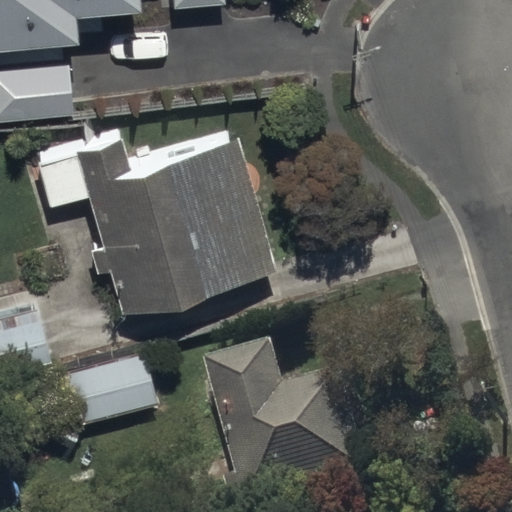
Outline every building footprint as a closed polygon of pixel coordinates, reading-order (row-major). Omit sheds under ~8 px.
[(0,0),(0,51),(84,46),(82,17),(143,13),(142,0),(0,0)] [(227,6),(226,0),(173,0),(175,11),(227,6)] [(0,67),(0,120),(74,116),(71,63),(0,67)] [(91,200),(126,318),(279,272),(239,139),(132,171),(122,139),(120,139),(117,129),(37,153),(55,211),(91,200)] [(0,376),(51,363),(37,312),(0,321),(0,376)] [(76,428),(159,406),(146,354),(62,376),(76,428)] [(230,497),(234,511),(314,511),(370,497),(363,472),(371,469),(348,387),(290,404),(278,361),(212,379),(243,493),(230,497)]
